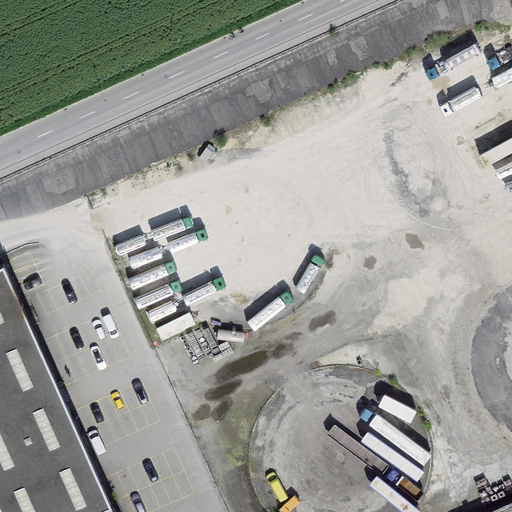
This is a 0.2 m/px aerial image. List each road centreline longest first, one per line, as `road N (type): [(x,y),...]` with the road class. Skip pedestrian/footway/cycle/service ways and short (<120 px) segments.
road 1 (unclassified): [(341,0),(0,152)]
road 2 (unknown): [(0,245),(32,241),(66,251),(90,270),(175,511)]
